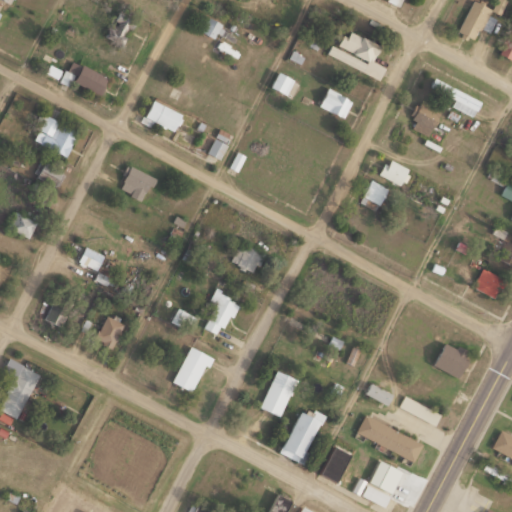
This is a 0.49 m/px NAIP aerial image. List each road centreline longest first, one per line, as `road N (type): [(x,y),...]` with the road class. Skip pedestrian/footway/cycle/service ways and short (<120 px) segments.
road 1 (residential): [(511,344),(0,68)]
road 2 (residential): [(165,511),(437,0)]
road 3 (residential): [(0,357),(190,0)]
road 4 (residential): [(345,511),(0,326)]
road 5 (primary): [(421,511),(511,342)]
road 6 (residential): [(351,0),(511,87)]
